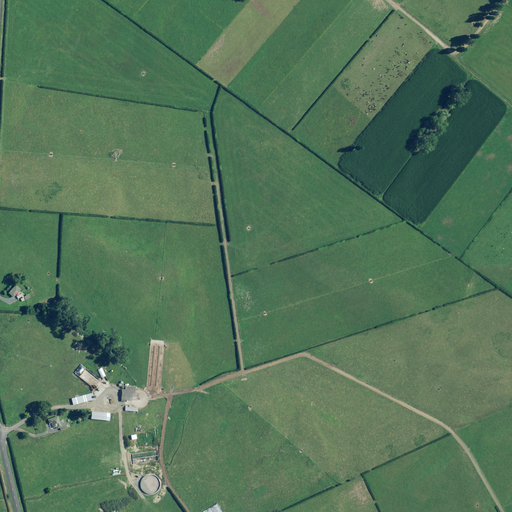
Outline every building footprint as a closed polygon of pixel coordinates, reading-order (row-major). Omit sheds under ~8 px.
[(19,291),(14,286),(8,293),(13,297),(19,291)] [(135,387),(125,386),(125,390),(121,389),(120,401),(125,402),(125,400),(131,401),(131,397),(134,397),(135,387)] [(93,400),(92,393),(71,398),(73,405),(93,400)] [(106,413),(91,411),(90,419),(105,420),(106,413)] [(60,424),(57,416),(47,420),(49,424),(50,423),(52,428),(55,427),(56,429),(59,428),(60,430),(66,428),(65,422),(60,424)]
